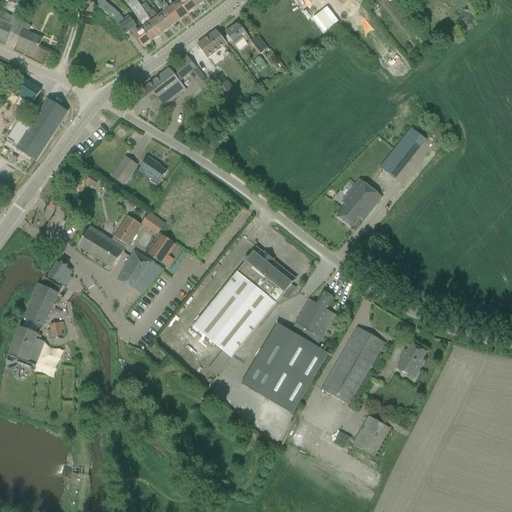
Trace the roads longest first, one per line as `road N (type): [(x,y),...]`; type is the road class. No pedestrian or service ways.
road 1 (unclassified): [(99,98),(197,159),(382,298),(450,331),(511,343)]
road 2 (tertiary): [(99,98),(237,0)]
road 3 (tertiary): [(0,233),(99,98)]
